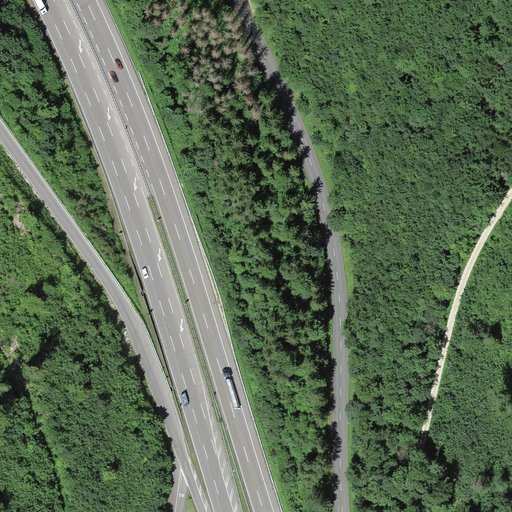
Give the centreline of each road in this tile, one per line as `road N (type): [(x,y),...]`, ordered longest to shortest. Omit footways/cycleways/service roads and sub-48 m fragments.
road 1 (motorway): [(264,511),(164,196),(83,0)]
road 2 (motorway): [(47,0),(114,152),(224,511)]
road 3 (tertiary): [(342,511),(331,233),(305,145),(237,0)]
road 4 (motorway): [(0,132),(131,322),(202,511)]
road 5 (track): [(511,193),(460,289),(406,511)]
